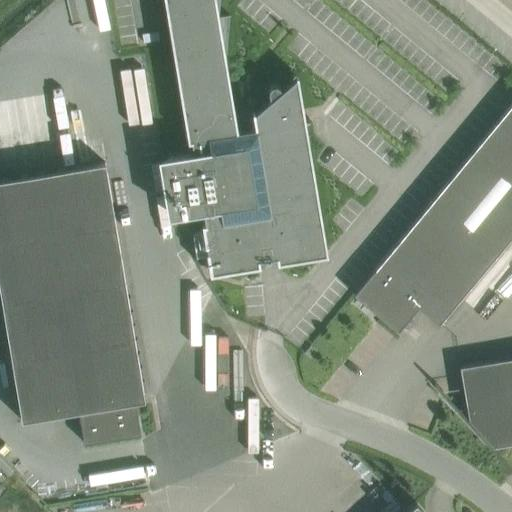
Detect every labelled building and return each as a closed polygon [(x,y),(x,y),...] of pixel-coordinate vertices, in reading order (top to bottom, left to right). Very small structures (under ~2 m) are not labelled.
[(165,0),(189,140),(191,140),(193,152),(170,155),(179,215),(203,211),(205,223),(202,223),(205,240),(210,272),(260,264),(259,259),(263,259),(264,260),(265,262),(267,262),(269,262),(271,261),(272,259),(272,257),(276,256),(277,261),(326,253),(304,120),(309,120),(309,118),(305,118),(297,75),(281,89),(280,87),(279,85),(277,84),(275,84),(272,84),(271,85),(269,87),(268,89),(269,91),(270,99),(253,114),(255,127),(250,128),(250,126),(248,124),(246,124),(244,124),(243,125),(242,127),(242,129),(236,130),(231,99),(225,61),(226,61),(230,16),(230,14),(219,17),(220,0),(165,0)] [(375,268),(354,294),(356,296),(358,294),(399,328),(404,322),(404,323),(418,306),(439,324),(440,323),(440,322),(511,235),(511,103),(375,268)] [(105,162),(0,179),(0,289),(22,420),(79,411),(84,442),(86,442),(85,440),(140,431),(137,417),(138,417),(136,401),(144,400),(105,162)] [(459,409),(458,410),(491,447),(492,448),(493,446),(511,442),(511,357),(460,366),(468,417),(467,417),(459,409)] [(0,479),(11,469),(0,457),(0,479)] [(424,511),(415,502),(403,511),(424,511)]
